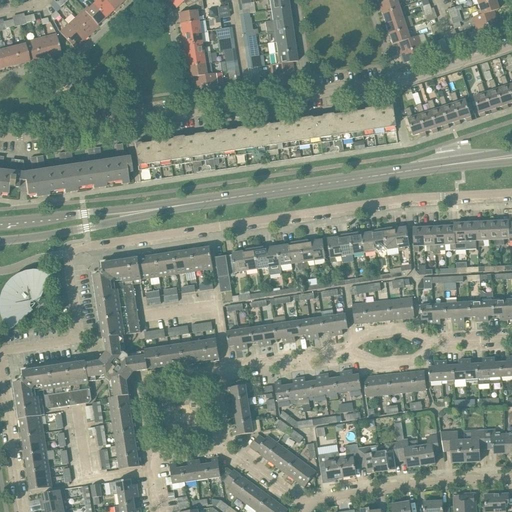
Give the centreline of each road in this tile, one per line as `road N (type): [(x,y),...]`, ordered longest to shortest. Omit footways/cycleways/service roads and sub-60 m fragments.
road 1 (residential): [(1,351),(74,337),(67,263),(77,247),(511,193)]
road 2 (residential): [(0,78),(72,60),(116,19),(171,19),(183,109)]
road 3 (tertiary): [(205,201),(461,162)]
road 4 (residential): [(302,504),(511,479)]
road 5 (tertiary): [(0,241),(205,201)]
road 6 (tertiary): [(205,201),(0,220)]
road 7 (residential): [(0,132),(183,109)]
road 8 (residential): [(25,511),(1,351)]
road 9 (residential): [(217,373),(138,383),(155,456)]
